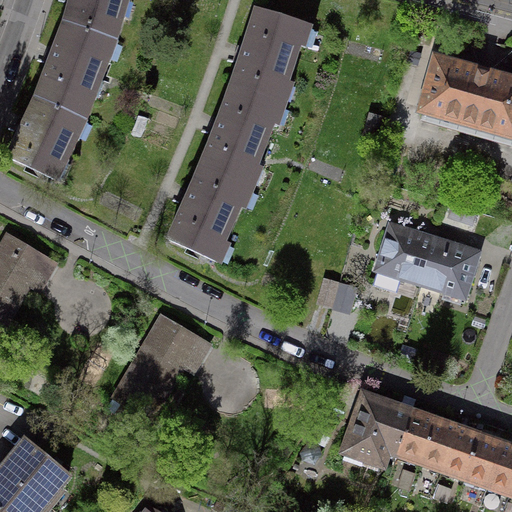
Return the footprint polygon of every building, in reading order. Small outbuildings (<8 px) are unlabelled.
[(71,0),(64,24),(115,41),(122,18),(118,17),(123,1),(127,2),(127,0),(71,0)] [(305,27),(256,11),(242,57),(232,86),(280,103),(305,27)] [(36,99),(85,120),(94,97),(90,96),(96,82),(99,83),(108,60),(105,58),(111,42),(115,43),(115,41),(64,24),(52,57),(36,99)] [(511,82),(483,74),(437,61),(419,124),(511,150),(511,146),(511,82)] [(280,103),(232,86),(217,127),(200,168),(247,188),(265,146),(280,103)] [(84,122),(85,120),(36,99),(23,126),(8,158),(53,179),(62,161),(65,162),(77,138),(73,136),(81,121),(84,122)] [(247,188),(200,168),(187,198),(169,240),(215,262),(247,188)] [(421,284),(434,240),(415,235),(391,227),(373,285),(397,293),(402,278),(421,284)] [(32,251),(7,236),(0,247),(0,335),(30,285),(39,290),(54,264),(32,251)] [(458,248),(434,240),(421,284),(463,297),(477,254),(458,248)] [(338,283),(324,279),(317,304),(324,306),(331,308),(338,283)] [(355,289),(338,284),(331,308),(340,311),(348,313),(355,289)] [(181,327),(161,315),(120,385),(172,415),(213,345),(181,327)] [(398,454),(412,413),(389,405),(364,396),(345,452),(382,465),(388,450),(398,454)] [(424,417),(412,413),(398,454),(420,462),(435,421),(424,417)] [(446,425),(435,421),(420,462),(443,470),(457,429),(446,425)] [(469,433),(457,429),(443,470),(465,478),(480,437),(469,433)] [(491,441),(480,437),(465,478),(488,486),(502,445),(491,441)] [(9,462),(0,472),(0,511),(1,511),(38,511),(68,477),(25,442),(9,462)] [(511,448),(502,445),(488,486),(510,493),(511,488),(511,448)]
